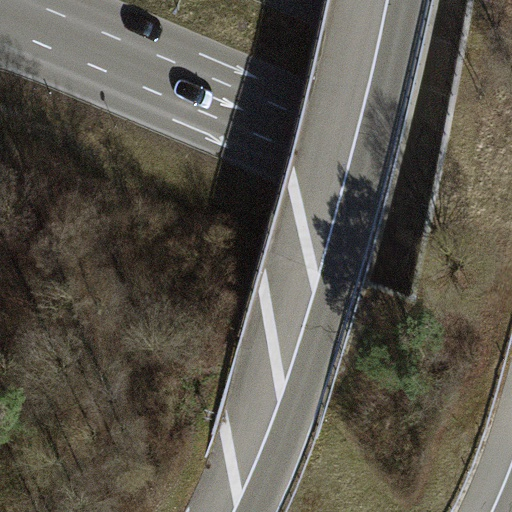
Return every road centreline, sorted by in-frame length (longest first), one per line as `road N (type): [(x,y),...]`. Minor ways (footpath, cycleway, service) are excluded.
road 1 (secondary): [(0,8),(511,223)]
road 2 (motorway): [(397,0),(302,388),(254,511)]
road 3 (secondary): [(511,63),(358,0)]
